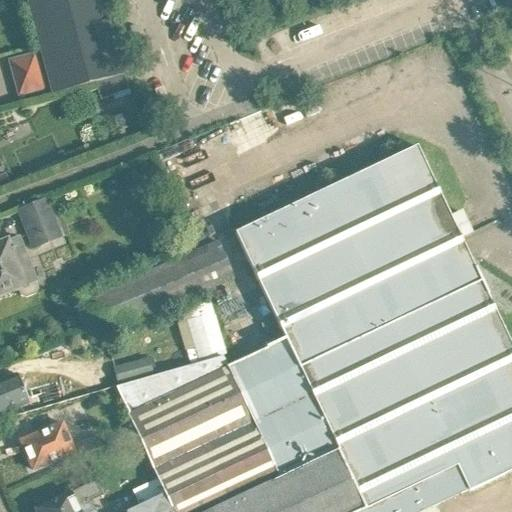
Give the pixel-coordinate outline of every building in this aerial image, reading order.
[(27,0),(53,94),(94,82),(122,75),(101,0),(27,0)] [(188,0),(157,0),(175,51),(204,43),(188,0)] [(8,60),(17,96),(45,89),(35,53),(8,60)] [(495,66),(502,63),(500,57),(492,60),(495,66)] [(124,74),(122,75),(94,82),(100,99),(128,89),(124,74)] [(422,511),(467,491),(468,492),(511,470),(511,349),(486,295),(487,295),(475,268),(474,269),(428,172),(416,147),(234,234),(285,339),(227,367),(222,357),(117,387),(138,434),(158,479),(132,492),(139,506),(126,511),(422,511)] [(43,230),(56,225),(46,200),(17,211),(32,249),(48,243),(43,230)] [(0,294),(6,292),(7,295),(18,291),(20,295),(26,297),(36,293),(38,288),(35,280),(36,280),(28,261),(17,266),(12,255),(24,251),(18,237),(0,244),(0,294)] [(76,302),(93,340),(232,280),(216,242),(131,279),(76,302)] [(149,357),(113,367),(119,385),(155,375),(149,357)] [(17,374),(0,381),(0,415),(14,410),(29,404),(33,406),(57,401),(52,366),(17,375),(17,374)] [(61,415),(76,440),(95,429),(80,404),(61,415)] [(30,444),(23,447),(32,469),(73,451),(61,424),(28,438),(30,444)] [(35,511),(86,511),(94,508),(90,500),(103,494),(96,481),(71,493),(71,492),(34,509),(35,511)]
